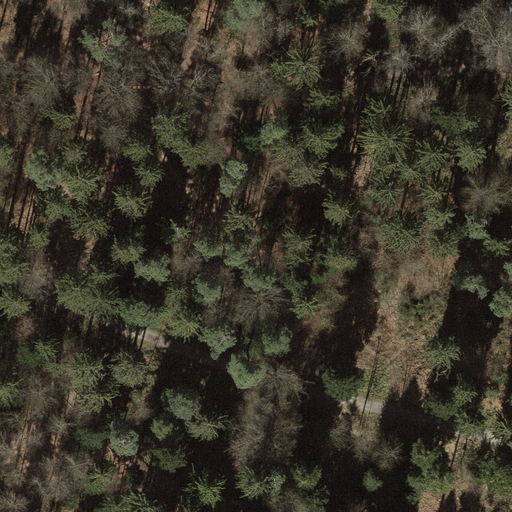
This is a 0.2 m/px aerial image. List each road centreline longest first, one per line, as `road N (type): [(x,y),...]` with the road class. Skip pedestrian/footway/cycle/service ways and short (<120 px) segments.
road 1 (track): [(511,450),(193,360),(0,286)]
road 2 (track): [(0,132),(314,7)]
